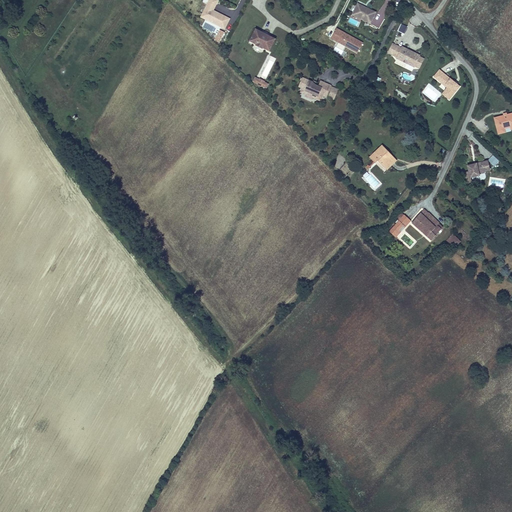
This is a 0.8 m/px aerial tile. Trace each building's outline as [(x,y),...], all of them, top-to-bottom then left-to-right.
[(226,29),(231,17),(214,10),(219,0),(208,0),(200,17),(226,29)] [(376,13),(366,8),(365,9),(363,8),(364,7),(358,4),(353,15),(370,24),(376,13)] [(401,23),(398,31),(404,34),(408,26),(401,23)] [(331,39),(358,53),(364,41),(337,27),(331,39)] [(276,40),(267,35),(267,36),(264,35),(264,34),(256,29),(249,41),(256,45),(255,46),(262,49),(263,49),(269,52),(276,40)] [(396,59),(415,67),(416,65),(419,57),(420,55),(402,47),(401,48),(392,44),(388,53),(397,57),(396,59)] [(424,59),(419,57),(416,65),(420,67),(424,59)] [(454,84),(455,83),(440,70),(434,77),(442,83),(443,82),(449,87),(448,88),(445,91),(447,93),(445,96),(449,100),(456,92),(453,90),(457,86),(454,84)] [(267,88),(269,82),(255,77),(253,83),(267,88)] [(326,96),(331,86),(320,82),(318,86),(315,85),(312,84),(312,82),(303,78),(299,87),(303,88),(306,90),(305,91),(307,92),(306,95),(305,96),(312,99),(312,97),(317,99),(319,94),(323,95),(326,97),(326,96)] [(422,93),(435,101),(441,92),(428,84),(422,93)] [(338,89),(331,86),(326,96),(334,99),(338,89)] [(511,114),(507,116),(504,116),(495,118),(498,131),(504,130),(503,127),(504,127),(511,126),(511,125),(511,114)] [(385,153),(387,151),(382,146),(370,158),(375,163),(378,160),(381,163),(387,169),(394,162),(385,153)] [(396,161),(387,151),(385,153),(394,162),(396,161)] [(488,160),(494,166),(499,161),(493,155),(488,160)] [(489,171),(488,162),(467,166),(468,172),(464,173),(466,184),(471,183),(470,178),(479,176),(479,174),(484,173),(484,172),(489,171)] [(426,217),(429,214),(424,209),(412,222),(432,240),(443,227),(438,223),(436,226),(426,217)] [(399,222),(404,226),(406,227),(411,221),(401,213),(395,219),(399,222)] [(429,213),(429,214),(426,217),(436,226),(438,223),(439,222),(429,213)] [(399,232),(404,226),(399,222),(394,227),(399,232)] [(401,233),(399,232),(394,227),(388,234),(395,240),(401,233)] [(447,240),(454,247),(460,241),(453,234),(447,240)]
